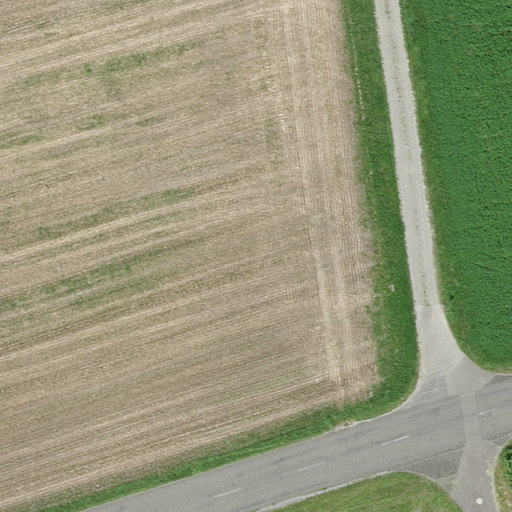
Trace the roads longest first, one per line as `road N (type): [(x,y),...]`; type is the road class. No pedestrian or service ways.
road 1 (track): [(460,422),(397,0)]
road 2 (tertiary): [(511,406),(176,511)]
